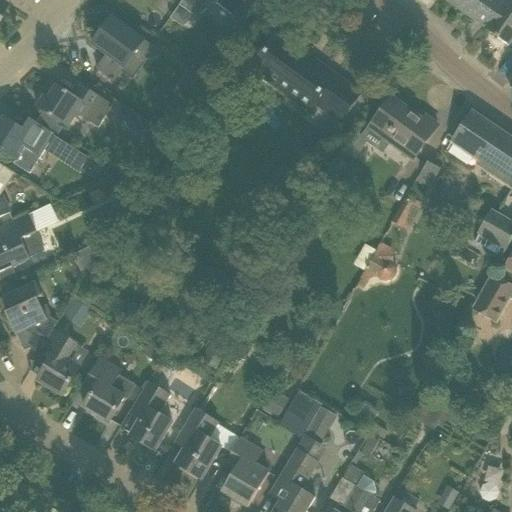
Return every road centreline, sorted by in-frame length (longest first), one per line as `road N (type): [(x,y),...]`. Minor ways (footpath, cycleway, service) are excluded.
road 1 (residential): [(177,511),(0,388)]
road 2 (tertiary): [(511,97),(386,0)]
